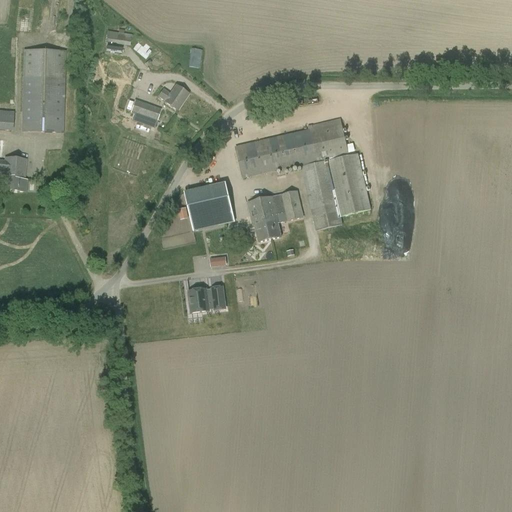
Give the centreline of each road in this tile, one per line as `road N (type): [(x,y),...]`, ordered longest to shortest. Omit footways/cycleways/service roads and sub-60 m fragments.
road 1 (unclassified): [(108,286),(190,155),(234,108),(299,89),(511,86)]
road 2 (unclassified): [(139,511),(121,335),(108,286)]
